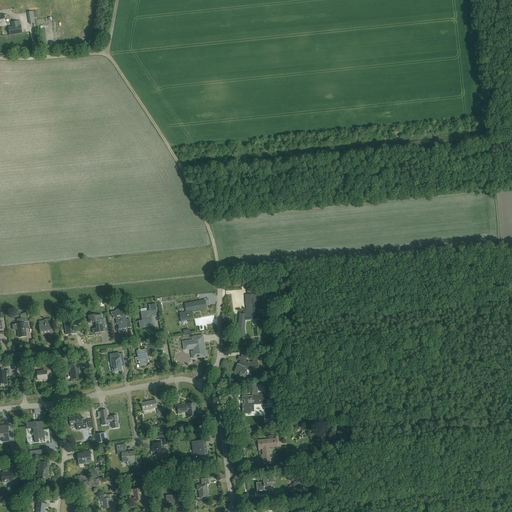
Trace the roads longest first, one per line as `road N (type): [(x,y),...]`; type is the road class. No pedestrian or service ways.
road 1 (track): [(219,291),(212,236),(184,174),(105,51)]
road 2 (residential): [(232,502),(220,420),(197,383)]
